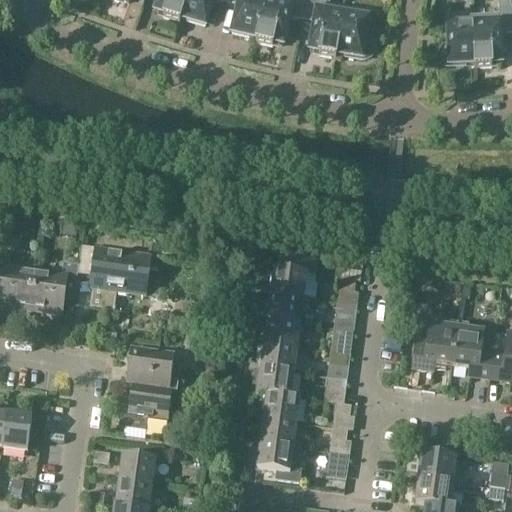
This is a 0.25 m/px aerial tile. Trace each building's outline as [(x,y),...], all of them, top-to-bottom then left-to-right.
[(162,20),(178,25),(185,0),(158,0),(154,13),(163,16),(162,20)] [(185,0),(178,25),(179,25),(180,21),(204,28),(212,1),(225,4),(225,0),(185,0)] [(225,0),(225,4),(237,8),(231,36),(256,41),(255,45),(256,45),(265,0),(225,0)] [(292,0),(291,0),(265,0),(256,45),(272,49),(272,45),(282,47),(288,20),(301,22),(304,0),(292,0)] [(318,58),(334,61),(343,9),(329,7),(329,0),(304,0),(301,22),(313,25),(309,53),(318,54),(318,58)] [(472,18),(474,67),(474,71),(491,70),(491,66),(500,66),(499,37),(511,36),(511,35),(510,10),(509,2),(497,2),(498,17),(472,18)] [(336,57),(360,61),(366,61),(370,58),(373,53),(372,47),(369,43),(364,40),(368,13),(343,9),(334,61),(335,61),(336,57)] [(448,68),(474,67),(472,18),(446,19),(447,47),(444,47),(442,48),(441,49),(440,50),(439,51),(438,52),(437,54),(437,56),(437,57),(437,59),(437,60),(438,62),(438,63),(439,64),(440,65),(442,66),(444,67),(445,67),(446,68),(448,68)] [(60,237),(75,240),(76,230),(61,228),(60,237)] [(115,296),(142,299),(142,297),(158,300),(163,267),(147,264),(148,258),(81,249),(79,267),(74,300),(76,300),(79,275),(94,277),(89,310),(113,313),(115,296)] [(1,309),(29,313),(34,273),(8,270),(9,258),(0,256),(0,292),(3,293),(1,309)] [(273,272),(270,297),(303,302),(306,278),(315,279),(317,264),(279,259),(277,273),(273,272)] [(61,277),(34,273),(29,313),(56,317),(59,298),(74,300),(79,267),(62,265),(61,277)] [(340,282),(338,293),(353,295),(355,284),(340,282)] [(299,326),(303,302),(270,297),(266,321),(299,326)] [(350,320),(351,308),(336,306),(335,318),(350,320)] [(266,321),(263,346),(296,351),(299,326),(266,321)] [(428,330),(426,345),(414,343),(411,369),(424,371),(424,366),(451,369),(456,326),(446,324),(444,332),(428,330)] [(468,327),(456,326),(451,369),(477,373),(477,378),(489,380),(495,337),(496,332),(483,330),(482,338),(467,335),(468,327)] [(333,331),(331,342),(347,344),(348,333),(333,331)] [(502,376),(511,377),(511,341),(506,341),(507,338),(495,337),(489,380),(501,382),(502,376)] [(261,364),(260,370),(293,375),(296,351),(263,346),(263,348),(257,348),(255,363),(261,364)] [(125,387),(131,388),(171,393),(176,394),(179,370),(172,369),(173,356),(130,351),(125,387)] [(330,355),(328,367),(343,369),(345,357),(330,355)] [(260,372),(254,371),(252,386),(258,386),(256,395),(299,401),(290,399),(293,375),(260,370),(260,372)] [(341,382),(326,380),(325,391),(340,394),(341,382)] [(167,423),(171,393),(131,388),(128,408),(121,407),(118,429),(145,433),(147,421),(167,423)] [(266,398),(263,420),(296,425),(299,401),(256,395),(256,397),(266,398)] [(335,406),(333,418),(349,420),(350,408),(335,406)] [(31,421),(6,417),(1,451),(26,454),(31,421)] [(263,420),(259,445),(292,450),(296,425),(263,420)] [(332,430),(330,442),(345,444),(347,433),(332,430)] [(292,451),(292,450),(259,445),(256,472),(276,474),(275,482),(298,485),(302,452),(292,451)] [(109,457),(94,454),(92,465),(107,467),(109,457)] [(327,467),(342,469),(343,457),(328,455),(327,467)] [(421,456),(418,481),(451,486),(455,460),(421,456)] [(122,458),(118,484),(151,488),(155,463),(122,458)] [(492,465),(491,476),(506,478),(507,467),(492,465)] [(448,509),(451,486),(418,481),(415,507),(424,508),(453,511),(457,511),(458,510),(448,509)] [(22,484),(12,482),(10,497),(20,499),(22,484)] [(118,484),(115,508),(142,511),(147,511),(151,488),(118,484)] [(487,502),(502,504),(504,493),(489,491),(487,502)] [(88,494),(87,505),(102,507),(103,496),(88,494)]
